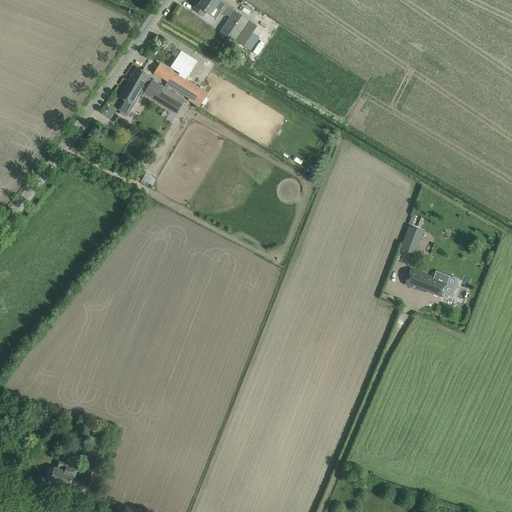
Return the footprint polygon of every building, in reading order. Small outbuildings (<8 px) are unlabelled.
[(219,1),(217,0),(199,0),(193,9),(203,16),(205,12),(209,15),(215,8),(221,12),(226,6),(219,1)] [(247,21),(234,11),(219,33),(232,42),(247,21)] [(190,58),(184,54),(174,70),(180,74),(190,58)] [(199,107),(209,92),(159,63),(154,72),(167,80),(166,83),(190,97),(187,101),(199,107)] [(148,78),(149,75),(136,68),(127,83),(144,93),(152,80),(148,78)] [(175,117),(174,116),(184,100),(152,80),(144,93),(127,83),(123,90),(122,89),(117,97),(125,102),(124,104),(132,108),(139,95),(142,96),(143,94),(170,109),(168,112),(164,110),(160,116),(166,119),(162,125),(169,129),(175,117)] [(409,226),(400,248),(414,254),(423,231),(409,226)] [(408,275),(405,284),(406,285),(425,292),(441,298),(444,291),(450,276),(436,270),(433,279),(410,270),(408,275)] [(107,454),(90,448),(78,483),(95,488),(107,454)] [(62,449),(59,459),(68,462),(71,452),(62,449)] [(55,469),(48,467),(46,474),(51,476),(50,482),(68,488),(71,478),(75,479),(78,469),(58,462),(55,469)]
